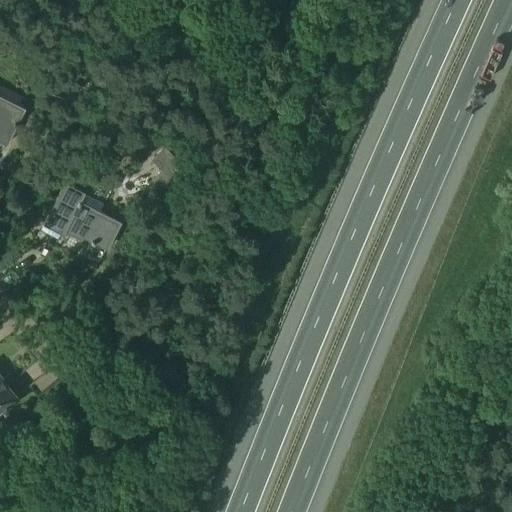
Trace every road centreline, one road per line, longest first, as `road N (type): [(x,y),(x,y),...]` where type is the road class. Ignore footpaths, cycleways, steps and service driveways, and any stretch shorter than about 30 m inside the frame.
road 1 (motorway): [(292,511),(511,0)]
road 2 (motorway): [(458,0),(240,511)]
road 3 (residential): [(127,417),(0,290)]
